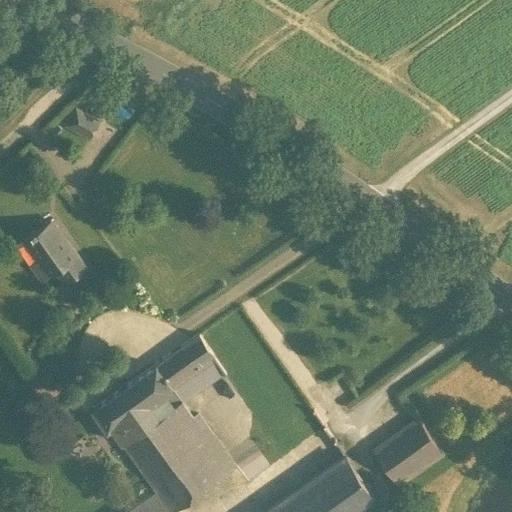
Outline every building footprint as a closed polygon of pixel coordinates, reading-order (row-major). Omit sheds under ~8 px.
[(79,104),(66,123),(91,140),(104,121),(79,104)] [(70,247),(51,220),(37,229),(36,228),(31,231),(32,233),(26,236),(41,259),(33,264),(43,278),(55,270),(67,263),(75,274),(86,267),(72,246),(70,247)] [(67,263),(55,270),(63,282),(75,274),(67,263)] [(185,347),(202,371),(206,368),(202,362),(213,355),(282,454),(325,424),(243,306),(185,347)] [(158,366),(174,388),(202,371),(185,347),(158,366)] [(174,388),(158,366),(95,409),(108,429),(113,427),(125,445),(185,403),(179,395),(170,400),(167,394),(174,388)] [(203,428),(185,403),(125,445),(158,491),(173,511),(237,467),(208,425),(203,428)] [(375,450),(398,484),(443,452),(419,419),(375,450)] [(308,459),(317,472),(350,451),(341,437),(308,459)] [(270,511),(356,511),(376,498),(348,457),(270,511)] [(173,511),(158,491),(127,511),(173,511)]
